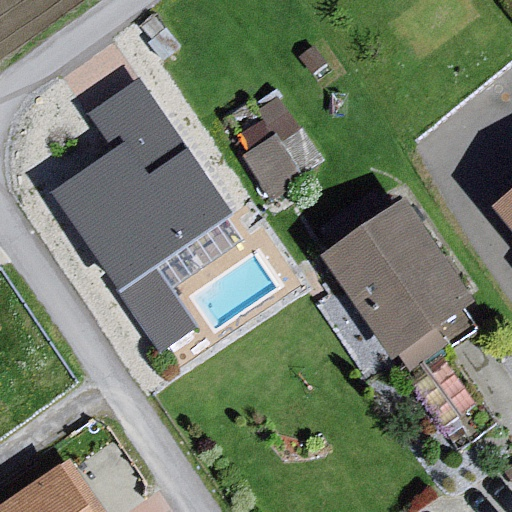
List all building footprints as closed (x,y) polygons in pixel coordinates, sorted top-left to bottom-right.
[(284,85),(231,114),(268,184),(321,156),(284,85)] [(57,201),(166,356),(200,332),(162,278),(238,225),(141,86),(94,118),(121,157),(57,201)] [(511,209),(501,219),(511,235),(511,209)] [(410,210),(330,263),(402,371),(475,318),(410,210)] [(106,511),(76,467),(8,511),(106,511)]
